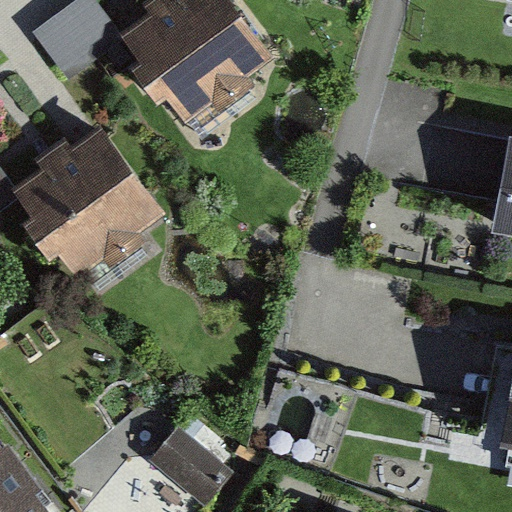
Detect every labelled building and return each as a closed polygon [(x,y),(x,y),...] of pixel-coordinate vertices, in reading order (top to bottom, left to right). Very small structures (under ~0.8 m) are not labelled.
[(121,39),(93,0),(85,0),(64,15),(38,34),(70,80),(123,43),(121,39)] [(136,28),(121,39),(123,43),(188,126),(275,59),(230,0),(173,0),(171,2),(136,28)] [(55,160),(14,189),(20,196),(78,275),(159,215),(96,129),(86,137),(55,160)] [(502,171),(490,233),(511,236),(511,132),(509,132),(502,171)] [(0,211),(20,196),(14,189),(0,170),(0,211)] [(511,348),(502,347),(495,385),(485,441),(511,446),(511,348)] [(179,426),(150,460),(207,509),(236,475),(179,426)] [(0,511),(50,511),(0,445),(0,511)]
